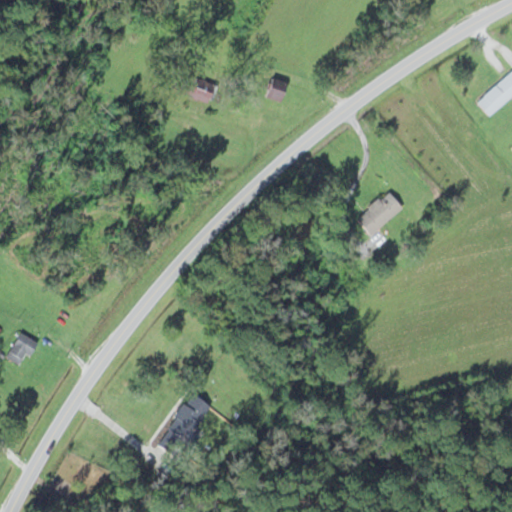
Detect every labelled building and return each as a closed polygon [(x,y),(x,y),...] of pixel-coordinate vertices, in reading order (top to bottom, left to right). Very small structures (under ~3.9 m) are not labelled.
[(475,102),(488,116),(511,93),(511,73),(509,70),(475,102)] [(278,102),(284,81),(264,75),(258,95),(278,102)] [(352,219),(366,236),(399,208),(385,191),(352,219)] [(28,357),(36,342),(18,331),(3,356),(17,365),(24,354),(28,357)] [(208,407),(189,394),(156,441),(175,454),(208,407)]
